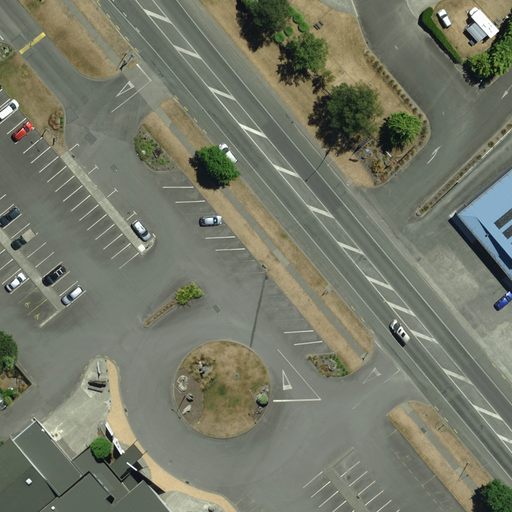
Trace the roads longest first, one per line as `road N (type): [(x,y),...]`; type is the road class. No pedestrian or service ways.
road 1 (trunk): [(511,466),(122,0)]
road 2 (trunk): [(164,0),(511,416)]
